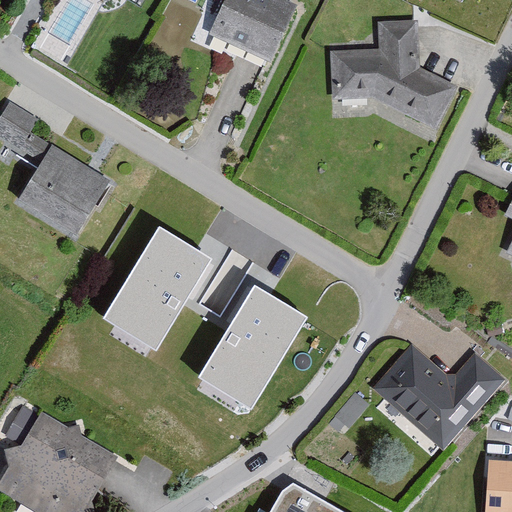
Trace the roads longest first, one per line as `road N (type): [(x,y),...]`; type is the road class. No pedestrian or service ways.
road 1 (residential): [(390,288),(0,46)]
road 2 (residential): [(181,511),(246,471),(330,393),(390,288)]
road 3 (residential): [(390,288),(511,43)]
